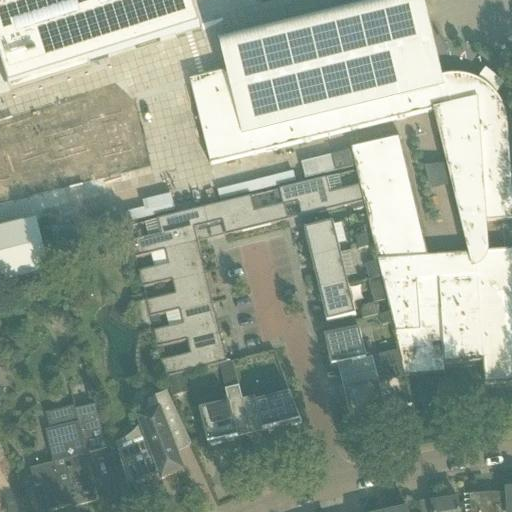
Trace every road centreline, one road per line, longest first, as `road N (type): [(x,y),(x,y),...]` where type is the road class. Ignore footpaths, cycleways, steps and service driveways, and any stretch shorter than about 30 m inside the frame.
road 1 (residential): [(256,256),(274,326),(301,352),(336,485)]
road 2 (residential): [(336,485),(511,452)]
